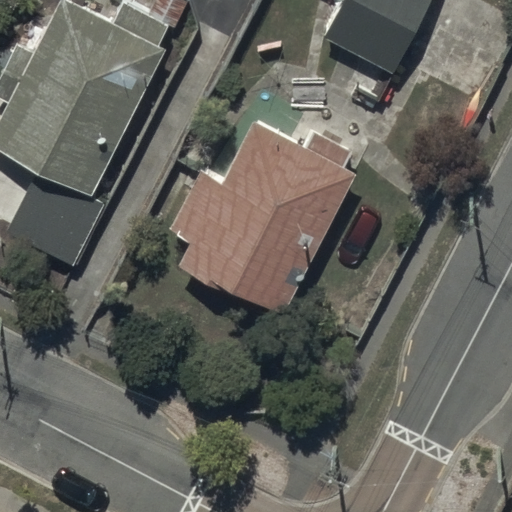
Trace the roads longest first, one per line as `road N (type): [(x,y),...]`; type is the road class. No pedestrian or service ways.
road 1 (residential): [(384,511),(511,263)]
road 2 (residential): [(215,511),(0,397)]
